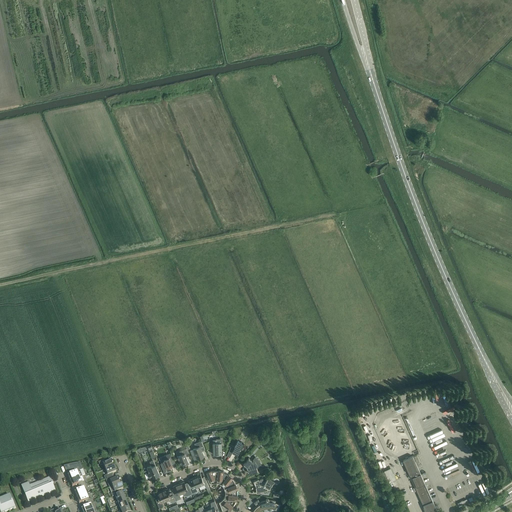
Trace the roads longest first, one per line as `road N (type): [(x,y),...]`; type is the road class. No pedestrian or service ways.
road 1 (primary): [(473,336),(379,102)]
road 2 (residential): [(133,494),(225,464),(242,478),(237,511)]
